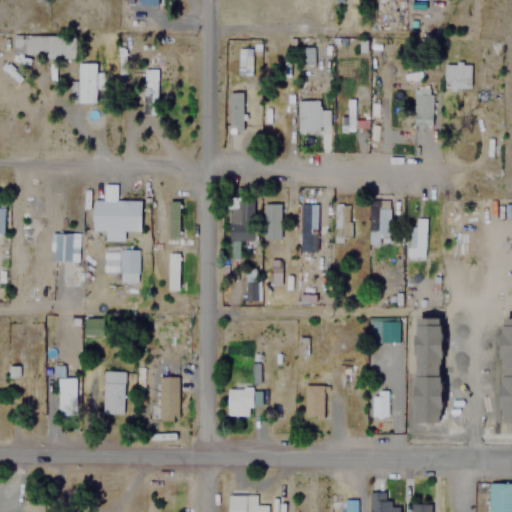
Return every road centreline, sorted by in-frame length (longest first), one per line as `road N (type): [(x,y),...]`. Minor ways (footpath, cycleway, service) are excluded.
road 1 (tertiary): [(511,463),(0,451)]
road 2 (residential): [(206,0),(203,511)]
road 3 (residential): [(0,162),(432,176)]
